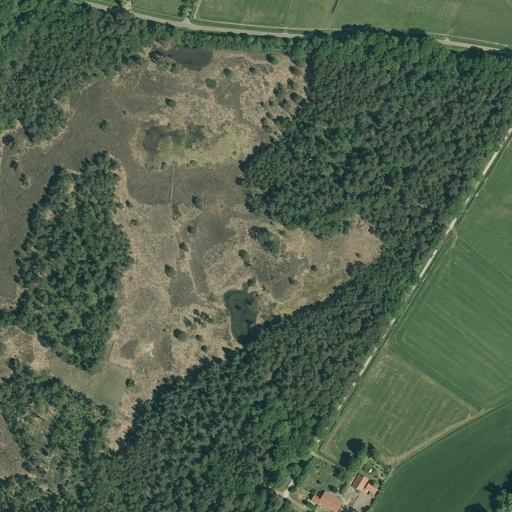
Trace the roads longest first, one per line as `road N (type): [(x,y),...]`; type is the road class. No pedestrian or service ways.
road 1 (unclassified): [(511,53),(416,39),(215,30),(73,0)]
road 2 (residential): [(511,127),(284,495)]
